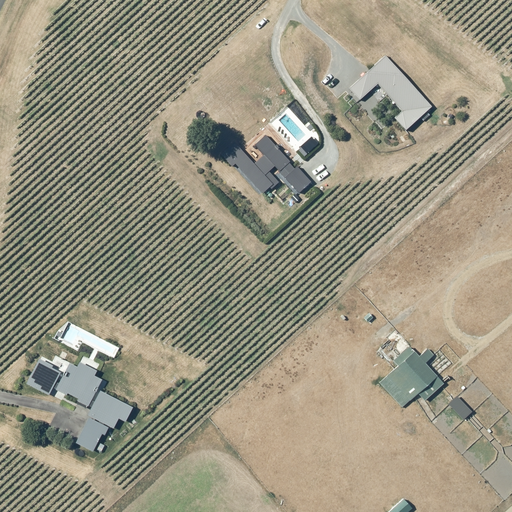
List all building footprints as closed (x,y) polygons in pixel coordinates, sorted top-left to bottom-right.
[(367,114),(380,101),(388,94),(403,111),(395,118),(406,129),(431,106),(385,55),(368,71),(364,67),(351,79),(354,82),(349,87),(360,100),(357,103),(367,114)] [(259,148),(248,157),(234,142),(221,154),(231,165),(234,162),(263,194),(278,180),(270,172),(275,166),(299,192),(310,181),(297,166),(295,168),(265,135),(255,144),(259,148)] [(443,383),(409,346),(393,360),(398,365),(379,382),(402,407),(418,393),(425,400),(443,383)] [(53,389),(67,360),(66,359),(68,354),(63,351),(60,356),(56,354),(53,361),(40,354),(26,383),(49,395),(53,389)] [(88,405),(102,378),(95,375),(101,363),(82,354),(77,365),(67,360),(53,389),(66,396),(68,393),(78,398),(76,404),(86,409),(88,405)] [(89,415),(111,426),(115,428),(120,418),(124,420),(131,406),(103,392),(109,381),(102,378),(88,405),(91,406),(87,414),(89,415)] [(111,426),(89,415),(75,443),(94,452),(102,435),(106,436),(111,426)] [(406,511),(412,507),(404,498),(387,511),(406,511)]
